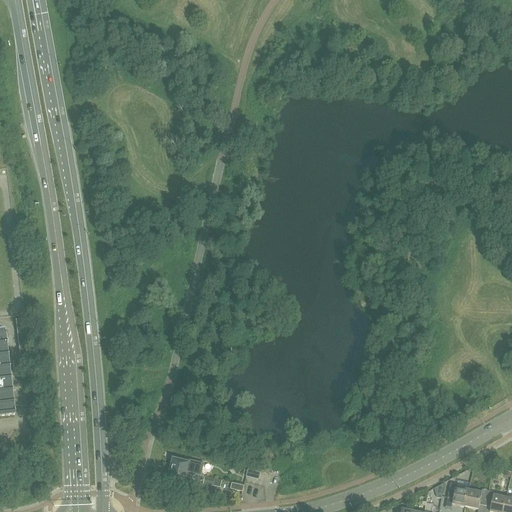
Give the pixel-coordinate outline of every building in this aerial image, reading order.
[(0,415),(4,415),(4,416),(14,415),(13,404),(14,404),(13,401),(12,401),(11,392),(12,392),(12,388),(11,389),(10,381),(11,380),(10,377),(9,377),(8,368),(9,368),(9,365),(8,365),(7,356),(8,356),(8,353),(7,353),(6,344),(7,344),(6,340),(4,330),(0,330),(0,415)] [(173,459),(171,469),(201,476),(202,471),(189,468),(190,463),(173,459)] [(201,476),(171,469),(169,479),(185,483),(186,478),(203,481),(204,477),(201,476)] [(259,480),(260,475),(260,473),(248,470),(246,477),(259,480)] [(221,481),(215,479),(205,477),(203,485),(213,487),(214,486),(220,488),(222,482),(221,481)] [(244,486),(232,483),(230,489),(242,492),(244,486)] [(453,504),(465,507),(469,489),(456,487),(457,484),(451,483),(448,498),(454,499),(453,504)] [(441,499),(444,484),(434,490),(437,498),(441,499)] [(480,505),(485,506),(488,491),(483,490),(482,492),(469,489),(465,507),(479,509),(480,505)] [(494,492),(488,491),(485,506),(491,507),(490,511),(503,511),(506,497),(494,495),(494,492)] [(511,511),(511,498),(506,497),(503,511),(511,511)]
